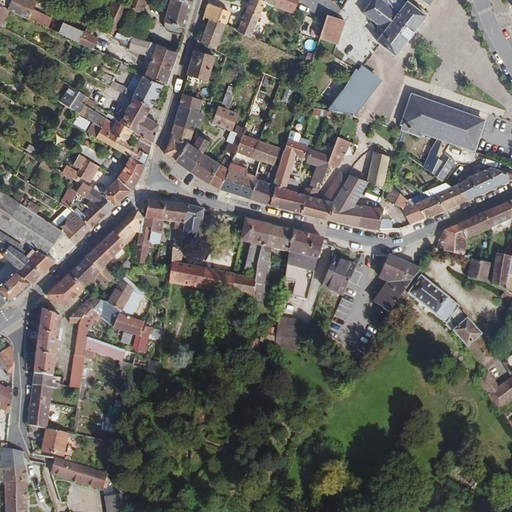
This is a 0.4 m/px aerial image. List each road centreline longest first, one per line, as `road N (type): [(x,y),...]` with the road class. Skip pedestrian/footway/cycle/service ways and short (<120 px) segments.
road 1 (tertiary): [(154,180),(225,207),(391,244),(511,194)]
road 2 (tertiary): [(154,180),(0,324)]
road 3 (residential): [(204,0),(154,180)]
